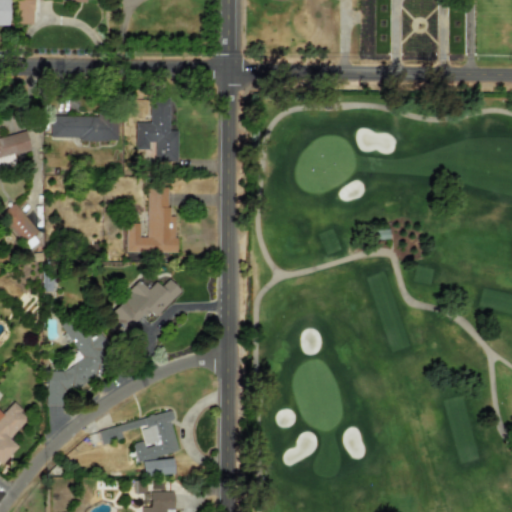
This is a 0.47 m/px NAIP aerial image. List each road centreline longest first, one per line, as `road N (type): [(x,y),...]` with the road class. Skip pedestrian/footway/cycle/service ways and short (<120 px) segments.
road 1 (residential): [(230,511),(228,71)]
road 2 (residential): [(0,507),(76,423),(131,386),(199,360),(230,365)]
road 3 (residential): [(228,71),(511,75)]
road 4 (tertiary): [(0,66),(228,71)]
